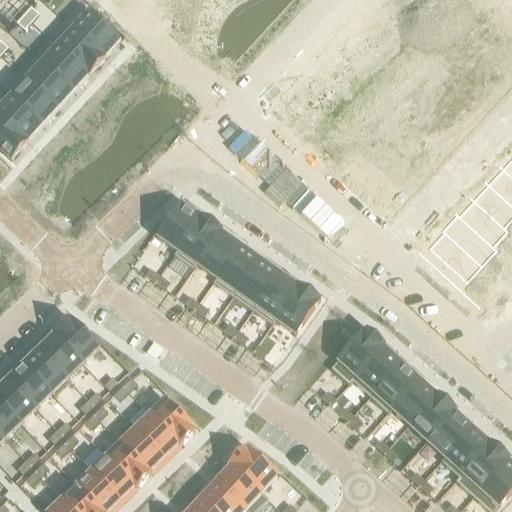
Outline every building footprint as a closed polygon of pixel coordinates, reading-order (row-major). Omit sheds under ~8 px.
[(380,0),(376,0),(364,13),(396,42),(405,32),(409,27),(410,27),(380,0)] [(380,0),(410,27),(409,27),(416,33),(430,18),(410,0),(380,0)] [(410,0),(430,18),(445,2),(442,0),(410,0)] [(464,5),(456,14),(462,20),(470,11),(464,5)] [(81,8),(65,26),(104,62),(105,61),(120,44),(81,8)] [(31,11),(24,19),(31,26),(39,18),(31,11)] [(364,13),(351,28),(382,56),(384,54),(396,42),(364,13)] [(456,14),(448,23),(454,28),(462,20),(456,14)] [(475,15),(467,24),(473,29),(481,20),(475,15)] [(24,19),(16,27),(24,34),(31,26),(24,19)] [(467,24),(459,33),(464,38),(473,29),(467,24)] [(511,37),(499,25),(485,41),(511,65),(511,37)] [(65,26),(49,43),(89,79),(88,80),(105,62),(105,61),(104,62),(65,26)] [(343,36),(337,43),(368,71),(382,56),(351,28),(343,36)] [(437,35),(429,44),(435,50),(443,41),(437,35)] [(511,65),(485,41),(471,56),(478,63),(478,62),(509,91),(510,93),(511,90),(511,65)] [(49,43),(34,59),(73,95),(88,80),(89,79),(49,43)] [(337,43),(323,58),(354,86),(368,71),(337,43)] [(429,44),(420,53),(426,58),(435,50),(429,44)] [(447,45),(439,54),(445,59),(453,50),(447,45)] [(439,54),(431,63),(437,68),(445,59),(439,54)] [(310,72),(309,73),(340,101),(341,101),(354,86),(323,58),(310,72)] [(34,59),(18,76),(58,112),(73,95),(34,59)] [(465,77),(464,77),(495,106),(509,91),(478,62),(478,63),(465,77)] [(411,67),(403,76),(409,82),(417,73),(411,67)] [(308,71),(293,87),(295,88),(330,120),(329,120),(333,123),(348,107),(341,101),(340,101),(309,73),(310,72),(308,71)] [(417,73),(409,82),(415,87),(423,78),(417,73)] [(461,73),(447,90),(450,93),(451,92),(481,121),(483,119),(495,106),(464,77),(465,77),(461,73)] [(18,76),(2,94),(9,100),(10,99),(42,129),(58,112),(18,76)] [(403,76),(395,85),(401,91),(409,82),(403,76)] [(409,82),(401,91),(407,96),(415,87),(409,82)] [(295,88),(281,103),(294,115),(315,135),(329,120),(330,120),(295,88)] [(437,107),(468,136),(481,121),(451,92),(450,93),(437,107)] [(381,95),(373,104),(379,110),(387,101),(381,95)] [(0,110),(0,121),(27,146),(28,145),(42,129),(10,99),(9,100),(0,110)] [(430,100),(415,116),(419,120),(419,119),(454,151),(468,136),(437,107),(430,100)] [(373,104),(365,113),(371,118),(379,110),(373,104)] [(392,105),(384,114),(390,119),(398,110),(392,105)] [(384,114),(376,123),(381,128),(390,119),(384,114)] [(419,120),(405,135),(409,138),(409,137),(440,166),(442,164),(454,151),(419,119),(419,120)] [(0,153),(11,164),(28,146),(28,145),(27,146),(0,121),(0,153)] [(354,125),(346,134),(351,140),(360,131),(354,125)] [(346,134),(338,143),(343,148),(351,140),(346,134)] [(364,135),(356,144),(362,149),(370,140),(364,135)] [(396,152),(395,152),(426,181),(426,180),(440,166),(409,137),(409,138),(396,152)] [(356,144),(348,153),(354,158),(362,149),(356,144)] [(378,163),(378,164),(412,196),(414,198),(428,182),(426,180),(426,181),(395,152),(396,152),(392,148),(378,163)] [(511,159),(502,171),(511,179),(511,159)] [(375,160),(360,176),(398,211),(412,196),(378,164),(378,163),(375,160)] [(501,171),(487,186),(511,209),(511,179),(502,171),(501,171)] [(511,209),(487,186),(473,202),(503,231),(504,230),(511,221),(511,209)] [(458,218),(492,250),(493,249),(508,234),(504,230),(503,231),(473,202),(458,218)] [(181,207),(156,241),(176,255),(176,256),(201,221),(200,221),(181,207)] [(457,216),(441,233),(443,235),(443,234),(481,269),(496,253),(493,249),(492,250),(458,218),(457,216)] [(176,255),(173,259),(194,274),(197,270),(196,270),(220,235),(221,236),(223,234),(202,219),(200,221),(201,221),(176,256),(176,255)] [(443,235),(428,250),(466,285),(481,269),(443,234),(443,235)] [(220,235),(196,270),(197,270),(215,283),(216,283),(240,249),(221,236),(220,235)] [(215,283),(213,287),(232,301),(259,263),(240,249),(216,283),(215,283)] [(259,263),(232,301),(252,315),(279,277),(259,263)] [(502,272),(494,280),(499,286),(508,277),(502,272)] [(150,273),(145,279),(155,286),(159,279),(150,273)] [(279,277),(252,315),(272,329),(275,325),(274,325),(299,291),(298,290),(279,277)] [(159,279),(155,286),(165,293),(169,286),(159,279)] [(494,280),(485,289),(491,295),(499,286),(494,280)] [(299,291),(274,325),(275,325),(295,339),(320,303),(299,288),(298,290),(299,291)] [(189,300),(184,307),(194,314),(199,307),(189,300)] [(199,307),(194,314),(204,321),(208,314),(199,307)] [(68,320),(51,336),(53,338),(54,338),(83,368),(99,352),(68,320)] [(228,328),(223,334),(233,341),(238,335),(228,328)] [(367,332),(330,372),(349,389),(352,386),(352,385),(383,351),(384,351),(385,349),(367,332)] [(238,335),(233,341),(243,348),(248,342),(238,335)] [(53,338),(38,353),(67,383),(68,382),(83,368),(54,338),(53,338)] [(257,349),(253,355),(263,362),(267,356),(257,349)] [(383,351),(352,385),(352,386),(370,401),(401,367),(384,351),(383,351)] [(38,353),(22,368),(52,398),(51,398),(54,402),(71,386),(68,382),(67,383),(38,353)] [(401,367),(370,401),(388,418),(391,414),(390,414),(419,383),(401,367)] [(22,368),(7,383),(36,413),(51,398),(52,398),(22,368)] [(121,372),(112,381),(118,386),(126,378),(121,372)] [(112,381),(103,389),(109,395),(118,387),(112,381)] [(131,382),(123,390),(128,396),(137,388),(131,382)] [(0,389),(0,406),(21,428),(36,413),(7,383),(0,389)] [(419,383),(390,414),(391,414),(408,430),(436,399),(419,383)] [(123,390),(114,399),(120,405),(128,396),(123,390)] [(326,395),(321,401),(330,409),(335,403),(326,395)] [(96,396),(88,404),(93,410),(102,401),(96,396)] [(436,399),(408,430),(426,446),(454,415),(455,416),(457,414),(438,397),(436,399)] [(164,403),(149,418),(178,448),(179,450),(195,435),(164,403)] [(88,404),(79,413),(85,418),(93,410),(88,404)] [(0,438),(5,443),(21,428),(0,406),(0,438)] [(102,410),(93,419),(99,425),(107,416),(102,410)] [(344,412),(339,417),(348,425),(353,419),(344,412)] [(454,415),(426,446),(443,462),(444,462),(472,431),(455,416),(454,415)] [(135,431),(134,432),(163,462),(178,448),(149,418),(135,431)] [(93,419),(85,427),(90,433),(99,425),(93,419)] [(353,419),(348,425),(357,433),(362,427),(353,419)] [(65,426),(57,434),(62,440),(71,432),(65,426)] [(131,428),(116,443),(119,447),(120,446),(149,476),(163,462),(134,432),(135,431),(131,428)] [(443,462),(440,465),(458,482),(490,447),(489,447),(472,431),(444,462),(443,462)] [(57,434),(48,443),(54,448),(62,440),(57,434)] [(72,439),(64,447),(70,453),(78,444),(72,439)] [(380,444),(374,449),(383,458),(389,452),(380,444)] [(458,482),(455,485),(473,502),(508,464),(510,462),(491,445),(489,447),(490,447),(458,482)] [(119,447),(105,460),(134,490),(134,491),(135,492),(151,477),(149,476),(120,446),(119,447)] [(64,447),(55,455),(61,461),(70,453),(64,447)] [(244,450),(227,468),(229,470),(230,469),(261,498),(261,497),(276,480),(244,450)] [(389,452),(383,458),(392,466),(398,460),(389,452)] [(34,456),(26,464),(31,470),(40,462),(34,456)] [(105,460),(90,474),(119,505),(134,491),(134,490),(105,460)] [(26,464),(17,473),(22,479),(31,470),(26,464)] [(508,464),(473,502),(484,511),(496,511),(511,495),(511,467),(508,464)] [(43,467),(35,476),(40,481),(49,473),(43,467)] [(229,470),(214,486),(242,511),(260,511),(268,503),(261,497),(261,498),(230,469),(229,470)] [(76,488),(76,489),(98,511),(111,511),(119,505),(90,474),(76,488)] [(35,476),(26,484),(32,490),(40,481),(35,476)] [(415,476),(410,482),(419,490),(424,484),(415,476)] [(69,481),(54,496),(57,500),(58,499),(70,511),(98,511),(76,489),(76,488),(69,481)] [(424,484),(419,490),(428,498),(433,492),(424,484)] [(242,511),(214,486),(199,503),(208,511),(242,511)] [(57,500),(44,511),(70,511),(58,499),(57,500)] [(208,511),(199,503),(190,511),(208,511)]
